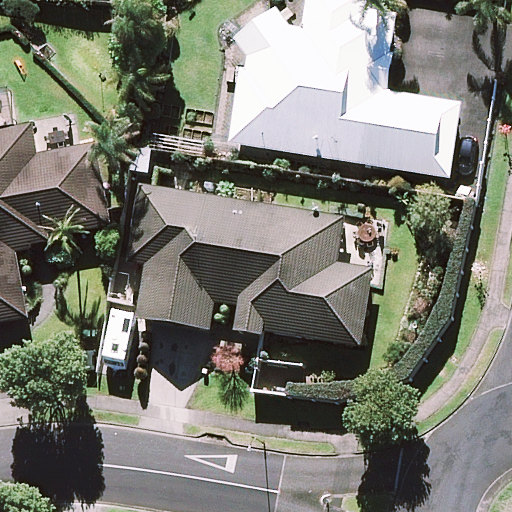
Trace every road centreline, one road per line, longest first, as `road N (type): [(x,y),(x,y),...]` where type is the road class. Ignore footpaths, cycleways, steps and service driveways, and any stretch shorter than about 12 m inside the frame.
road 1 (residential): [(0,463),(236,485),(395,511)]
road 2 (tertiary): [(428,511),(442,472),(474,436),(511,418)]
